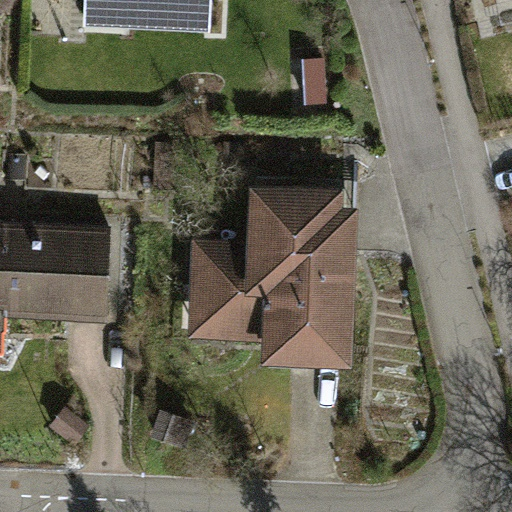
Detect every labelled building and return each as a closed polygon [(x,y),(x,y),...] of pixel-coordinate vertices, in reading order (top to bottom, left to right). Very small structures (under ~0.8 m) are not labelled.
[(87,0),(87,8),(212,12),(212,0),(87,0)] [(324,59),(306,59),(308,102),(326,101),(324,59)] [(256,245),(199,244),(195,330),(270,333),(270,363),(310,363),(310,355),(347,356),(350,248),(336,233),(338,179),(258,176),(256,245)] [(111,227),(0,223),(0,351),(4,352),(4,330),(7,330),(8,313),(108,316),(111,227)] [(192,422),(164,412),(156,432),(184,443),(192,422)]
